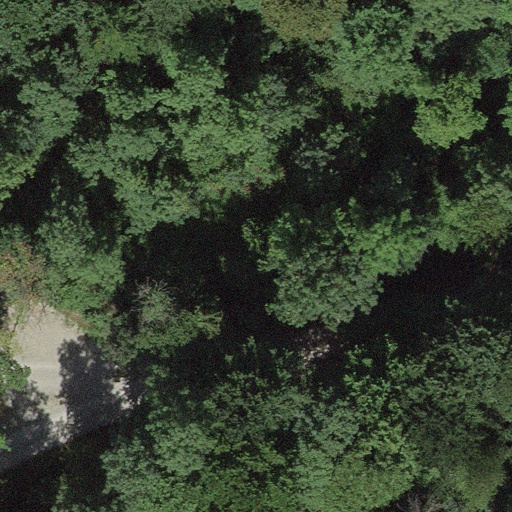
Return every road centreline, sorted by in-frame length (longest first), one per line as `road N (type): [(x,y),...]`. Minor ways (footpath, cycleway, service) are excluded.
road 1 (track): [(511,287),(121,391),(0,454)]
road 2 (track): [(0,309),(121,391),(0,371)]
